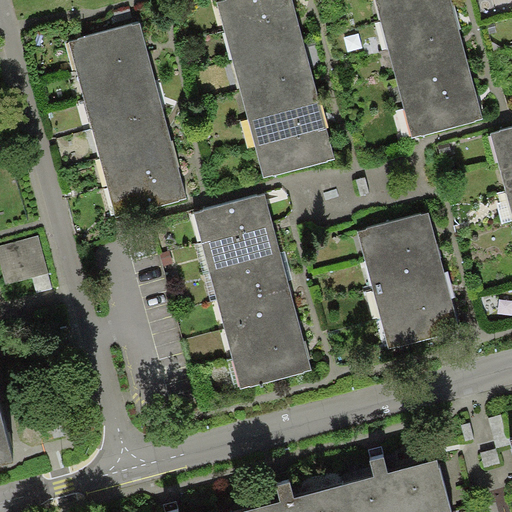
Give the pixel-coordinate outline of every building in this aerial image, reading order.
[(227,0),(217,3),(224,30),(295,12),(291,0),(227,0)] [(375,0),(380,19),(451,1),(450,0),(375,0)] [(380,19),(388,49),(459,30),(451,1),(380,19)] [(224,30),(231,57),(303,39),(295,12),(224,30)] [(69,42),(76,69),(147,50),(140,24),(69,42)] [(388,49),(396,76),(466,58),(459,30),(388,49)] [(231,57),(240,89),(311,70),(303,39),(231,57)] [(76,69),(84,97),(155,79),(147,50),(76,69)] [(396,76),(404,107),(475,89),(466,58),(396,76)] [(240,89),(247,118),(319,100),(311,70),(240,89)] [(84,97),(91,126),(162,108),(155,79),(84,97)] [(475,89),(404,107),(412,138),(483,120),(475,89)] [(247,118),(255,149),(326,130),(319,100),(247,118)] [(91,126),(99,155),(170,136),(162,108),(91,126)] [(511,128),(491,134),(498,160),(511,156),(511,128)] [(326,130),(255,149),(263,178),(334,160),(326,130)] [(99,155),(107,184),(177,165),(170,136),(99,155)] [(511,156),(498,160),(505,189),(511,187),(511,156)] [(177,165),(107,184),(116,218),(187,199),(177,165)] [(195,213),(202,242),(273,223),(265,195),(195,213)] [(429,213),(358,232),(365,259),(437,241),(429,213)] [(202,242),(209,270),(280,251),(273,223),(202,242)] [(365,259),(373,288),(444,270),(437,241),(365,259)] [(209,270),(217,298),(288,280),(280,251),(209,270)] [(373,288),(382,318),(452,299),(444,270),(373,288)] [(217,298),(224,327),(296,309),(288,280),(217,298)] [(460,330),(452,299),(382,318),(390,350),(460,330)] [(224,327),(233,357),(303,338),(296,309),(224,327)] [(303,338),(233,357),(241,388),(312,369),(303,338)] [(0,466),(14,463),(0,408),(0,466)] [(450,511),(437,460),(389,473),(384,456),(370,460),(374,476),(295,497),(290,481),(276,485),(281,502),(243,511),(179,511),(179,510),(173,511),(450,511)]
